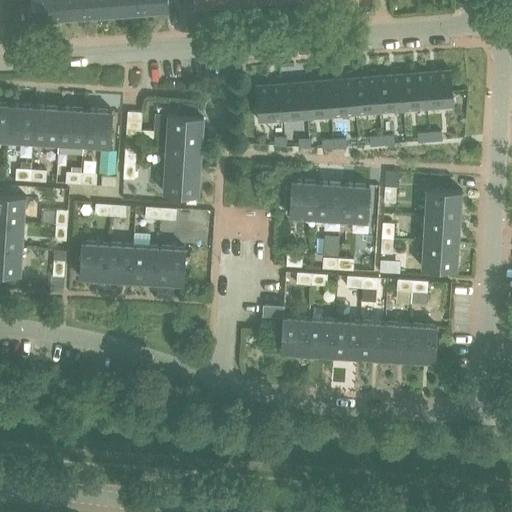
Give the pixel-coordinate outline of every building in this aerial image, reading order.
[(31,0),(33,18),(60,16),(58,0),(31,0)] [(85,0),(58,0),(60,16),(87,14),(85,0)] [(113,0),(85,0),(87,14),(114,11),(113,0)] [(140,0),(113,0),(114,11),(141,9),(140,0)] [(167,0),(140,0),(141,9),(168,7),(167,0)] [(449,68),(424,70),(427,106),(452,104),(449,68)] [(424,70),(400,71),(403,108),(427,106),(424,70)] [(400,71),(376,73),(379,110),(403,108),(400,71)] [(376,73),(353,75),(355,112),(379,110),(376,73)] [(353,75),(329,77),(331,114),(355,112),(353,75)] [(329,77),(305,79),(307,116),(331,114),(329,77)] [(305,79),(281,81),(284,117),(307,116),(305,79)] [(281,81),(256,83),(259,119),(284,117),(281,81)] [(8,103),(5,138),(31,139),(33,104),(8,103)] [(33,104),(31,139),(57,141),(59,106),(33,104)] [(59,106),(57,141),(83,143),(85,107),(59,106)] [(85,107),(83,143),(109,144),(111,109),(85,107)] [(141,136),(143,111),(127,110),(125,136),(141,136)] [(167,112),(166,138),(201,140),(202,114),(167,112)] [(441,130),(429,131),(430,139),(442,138),(441,130)] [(417,132),(405,133),(406,141),(418,140),(417,132)] [(405,133),(393,134),(394,142),(406,141),(405,133)] [(263,136),(263,144),(274,145),(275,137),(263,136)] [(369,136),(357,137),(358,145),(370,144),(369,136)] [(357,137),(345,137),(346,146),(358,145),(357,137)] [(166,138),(164,164),(199,166),(201,140),(166,138)] [(298,138),(297,146),(310,147),(309,139),(298,138)] [(322,139),(309,139),(310,147),(321,147),(322,139)] [(125,146),(124,162),(136,162),(137,147),(125,146)] [(136,162),(124,162),(123,177),(135,177),(136,162)] [(199,166),(164,164),(162,190),(198,192),(199,166)] [(15,178),(29,179),(30,167),(16,166),(15,178)] [(30,167),(29,179),(46,180),(46,168),(30,167)] [(66,181),(80,182),(81,170),(67,169),(66,181)] [(81,170),(80,182),(96,183),(97,171),(81,170)] [(116,184),(117,173),(101,172),(101,183),(116,184)] [(289,213),(315,215),(317,179),(291,178),(289,213)] [(317,179),(315,215),(341,216),(343,181),(317,179)] [(343,181),(341,216),(366,218),(369,182),(343,181)] [(396,201),(397,185),(384,184),(383,200),(396,201)] [(425,186),(424,212),(459,215),(461,189),(425,186)] [(0,192),(0,218),(22,220),(23,194),(0,192)] [(186,192),(185,200),(196,201),(196,192),(186,192)] [(95,213),(108,214),(108,202),(95,201),(95,213)] [(108,202),(108,214),(125,215),(126,203),(108,202)] [(145,216),(160,217),(161,205),(146,204),(145,216)] [(161,205),(160,217),(175,219),(176,207),(161,205)] [(57,207),(56,222),(67,223),(68,208),(57,207)] [(424,212),(422,238),(458,240),(459,215),(424,212)] [(0,218),(0,244),(20,245),(22,220),(0,218)] [(382,221),(381,236),(393,236),(394,221),(382,221)] [(67,223),(56,222),(55,237),(66,238),(67,223)] [(393,236),(381,236),(380,251),(393,252),(393,236)] [(458,240),(422,238),(420,264),(456,266),(458,240)] [(78,275),(104,277),(106,242),(80,240),(78,275)] [(106,242),(104,277),(130,278),(132,243),(106,242)] [(132,243),(130,278),(156,280),(158,245),(132,243)] [(20,245),(0,244),(0,269),(18,271),(20,245)] [(158,245),(156,280),(182,281),(184,247),(158,245)] [(302,265),(303,253),(287,252),(286,264),(302,265)] [(322,266),(337,267),(338,256),(323,255),(322,266)] [(338,256),(337,267),(353,268),(354,257),(338,256)] [(64,275),(65,259),(53,258),(52,274),(64,275)] [(296,282),(310,283),(311,271),(297,270),(296,282)] [(311,271),(310,283),(326,284),(327,272),(311,271)] [(346,285),(361,286),(361,274),(347,273),(346,285)] [(361,274),(361,286),(386,288),(387,276),(361,274)] [(397,289),(412,290),(412,278),(397,276),(397,289)] [(412,278),(412,290),(411,301),(427,301),(427,291),(428,279),(412,278)] [(280,350),(306,351),(308,316),(282,315),(280,350)] [(308,316),(306,351),(331,353),(333,317),(308,316)] [(333,317),(331,353),(357,354),(359,319),(333,317)] [(359,319),(357,354),(382,356),(384,320),(359,319)] [(384,320),(382,356),(408,357),(410,322),(384,320)] [(410,322),(408,357),(433,359),(435,323),(410,322)]
